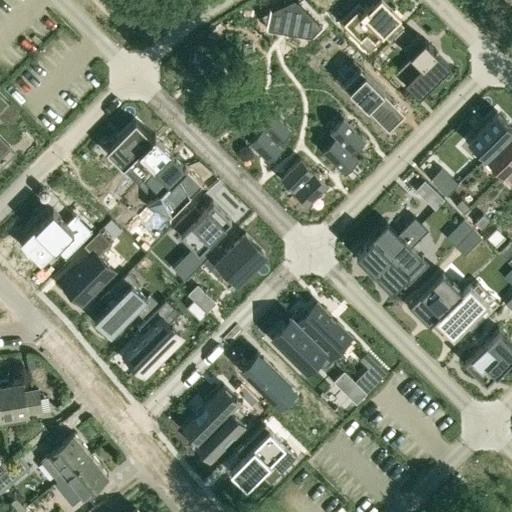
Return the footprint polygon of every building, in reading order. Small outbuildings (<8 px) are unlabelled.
[(344,21),(353,30),(369,46),(375,40),(382,33),(389,40),(393,36),(403,26),(404,25),(397,18),(401,14),(391,3),(392,1),(390,0),(374,0),(368,7),(366,5),(361,10),(358,7),(344,21)] [(289,2),(262,14),(269,29),(282,31),(289,24),(311,37),(317,31),(289,2)] [(403,26),(393,36),(404,47),(413,37),(413,36),(412,36),(409,32),(403,26)] [(413,37),(404,47),(413,56),(422,65),(405,82),(419,96),(450,65),(437,52),(438,51),(425,38),(424,39),(417,32),(413,36),(413,37)] [(360,66),(345,82),(381,118),(396,102),(360,66)] [(223,74),(200,96),(214,110),(220,104),(236,87),(223,74)] [(236,87),(220,104),(233,118),(256,95),(242,82),(236,87)] [(0,111),(9,102),(1,93),(0,92),(0,111)] [(10,102),(0,112),(0,116),(8,124),(20,112),(10,102)] [(271,108),(258,122),(263,127),(277,141),(278,141),(291,128),(271,108)] [(511,124),(497,109),(468,138),(486,156),(511,130),(511,124)] [(343,116),(330,130),(335,136),(352,152),(366,139),(343,116)] [(136,120),(106,149),(124,166),(152,136),(136,120)] [(263,127),(249,140),(269,160),(283,146),(278,141),(277,141),(263,127)] [(511,130),(486,156),(503,173),(505,171),(511,164),(511,130)] [(152,136),(124,166),(139,181),(168,152),(171,149),(155,133),(152,136)] [(335,136),(322,149),(344,172),(358,158),(352,152),(335,136)] [(0,139),(0,157),(9,148),(0,139)] [(168,152),(139,181),(154,197),(186,164),(171,149),(168,152)] [(300,157),(281,176),(294,190),(314,170),(300,157)] [(154,197),(146,205),(172,211),(182,201),(186,189),(192,191),(203,180),(186,164),(154,197)] [(441,167),(431,178),(448,195),(458,184),(441,167)] [(314,170),(294,190),(308,204),(328,184),(314,170)] [(437,191),(428,200),(435,207),(444,198),(437,191)] [(461,198),(456,204),(464,212),(470,206),(461,198)] [(194,245),(173,266),(185,278),(203,260),(219,244),(212,237),(231,218),(213,199),(193,219),(186,212),(174,225),(194,245)] [(32,219),(13,239),(33,260),(47,246),(57,255),(83,229),(66,212),(57,220),(41,205),(29,217),(32,219)] [(483,213),(475,222),(481,227),(490,219),(483,213)] [(111,217),(104,224),(115,235),(122,228),(111,217)] [(463,218),(456,225),(465,234),(472,227),(463,218)] [(387,220),(356,251),(374,269),(414,229),(407,223),(399,231),(387,220)] [(472,227),(465,234),(475,243),(482,236),(472,227)] [(92,249),(61,281),(82,303),(115,270),(99,254),(112,241),(99,229),(85,242),(92,249)] [(414,229),(374,269),(392,287),(402,277),(408,283),(429,262),(412,245),(420,236),(414,229)] [(219,244),(203,260),(220,277),(228,269),(238,278),(238,279),(265,251),(246,232),(227,250),(220,243),(219,244)] [(511,240),(510,239),(498,250),(506,258),(511,252),(511,240)] [(115,297),(95,318),(111,335),(148,298),(136,286),(140,282),(128,271),(108,290),(115,297)] [(440,275),(406,308),(426,328),(459,294),(440,275)] [(207,292),(197,302),(207,311),(216,302),(207,292)] [(459,294),(426,328),(444,345),(463,326),(465,328),(468,325),(470,327),(478,319),(474,315),(477,312),(459,294)] [(145,333),(125,353),(142,370),(144,371),(181,334),(169,321),(180,311),(166,297),(138,326),(145,333)] [(318,299),(298,319),(332,353),(352,333),(318,299)] [(292,314),(273,333),(307,367),(318,356),(326,364),(334,356),(332,353),(298,319),(292,314)] [(511,337),(496,322),(462,356),(481,375),(511,344),(511,337)] [(258,349),(241,366),(281,406),(297,389),(258,349)] [(375,359),(354,379),(358,383),(360,385),(367,392),(387,371),(375,359)] [(23,380),(0,384),(0,406),(2,417),(1,417),(3,424),(26,420),(25,413),(39,411),(37,398),(40,398),(39,388),(25,391),(23,380)] [(358,383),(347,394),(351,397),(356,403),(367,392),(360,385),(358,383)] [(226,387),(186,427),(201,442),(233,411),(242,402),(226,387)] [(201,442),(197,447),(212,462),(248,426),(233,411),(201,442)] [(48,431),(40,421),(19,439),(27,449),(48,431)] [(92,453),(74,431),(40,459),(58,480),(60,478),(61,478),(92,453)] [(233,467),(222,478),(238,494),(263,469),(274,480),(288,465),(256,433),(227,461),(233,467)] [(109,474),(92,453),(61,478),(78,499),(109,474)] [(21,455),(2,471),(11,483),(31,467),(21,455)] [(16,497),(6,505),(12,511),(18,511),(25,507),(16,497)]
